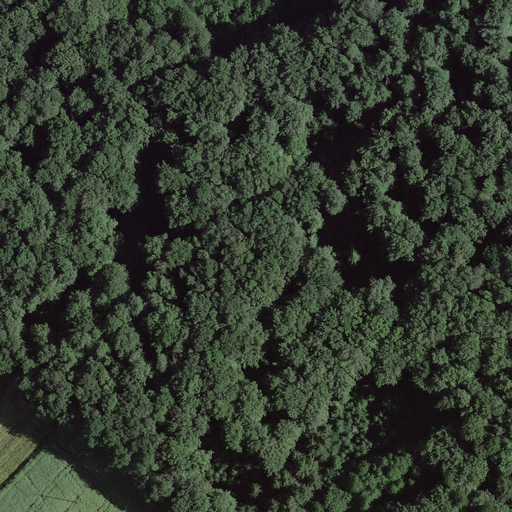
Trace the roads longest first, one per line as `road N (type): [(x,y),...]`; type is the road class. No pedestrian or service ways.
road 1 (track): [(201,511),(183,474),(175,412),(187,240),(180,183),(111,72),(98,0)]
road 2 (track): [(442,0),(393,100),(356,156),(339,167),(313,167),(207,134),(142,131)]
